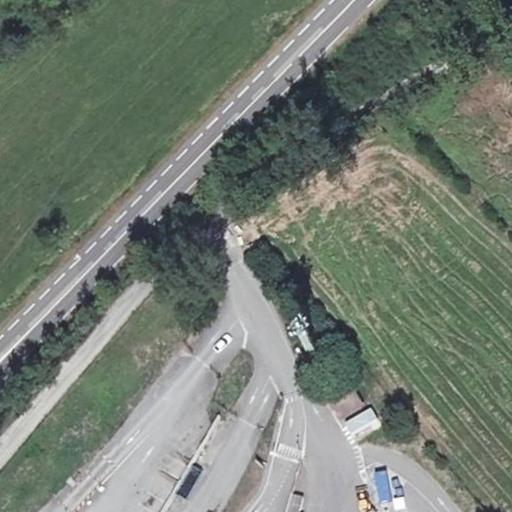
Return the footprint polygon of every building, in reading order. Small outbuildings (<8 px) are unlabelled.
[(341,365),(331,372),(337,381),(347,374),(341,365)] [(362,386),(342,396),(349,411),(355,408),(360,418),(374,411),(362,386)] [(355,408),(349,411),(354,420),(360,418),(355,408)] [(367,445),(392,433),(384,415),(359,427),(367,445)] [(300,511),(307,496),(296,491),(287,511),(300,511)]
